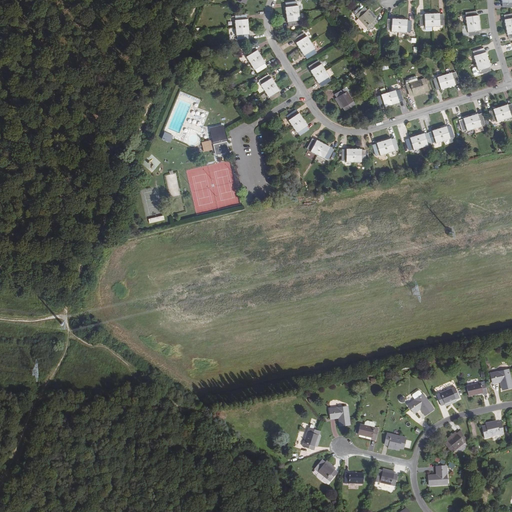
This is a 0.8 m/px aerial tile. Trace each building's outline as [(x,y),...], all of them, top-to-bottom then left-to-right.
[(286,7),(285,7),(286,15),(299,13),(298,6),(296,6),(296,2),(286,3),(286,7)] [(369,30),(378,22),(375,19),(367,10),(364,7),(361,11),(359,8),(354,12),(356,15),(356,16),(369,30)] [(377,18),(369,9),(367,10),(375,19),(377,18)] [(466,13),(467,17),(465,17),(466,24),(479,23),(478,16),(477,16),(476,12),(466,13)] [(299,25),(299,20),(300,20),(299,13),(286,15),(287,22),(288,22),(289,26),(299,25)] [(425,27),(432,27),(432,14),(424,14),(424,15),(420,15),(421,26),(425,26),(425,27)] [(439,15),(439,14),(432,14),(432,27),(440,26),(440,25),(444,25),(443,15),(439,15)] [(235,28),(248,27),(247,19),(246,19),(246,15),(235,16),(236,20),(234,20),(235,28)] [(391,31),(391,32),(398,32),(399,19),(392,19),(392,20),(387,20),(387,30),(391,31)] [(411,21),(407,21),(407,20),(399,19),(398,32),(406,33),(406,32),(410,32),(411,21)] [(479,31),(480,30),(479,23),(466,24),(467,32),(468,32),(469,36),(479,35),(479,31)] [(249,34),(248,27),(235,28),(236,35),(237,35),(237,39),(248,39),(247,34),(249,34)] [(294,39),(296,42),(296,43),(300,49),(311,43),(307,36),(306,37),(304,33),(294,39)] [(315,49),(311,43),(300,49),(304,56),(304,55),(307,59),(316,53),(314,49),(315,49)] [(250,63),(261,57),(257,50),(256,51),(254,47),(245,53),(247,56),(246,57),(250,63)] [(476,63),(488,60),(486,52),(485,53),(483,49),(473,52),(474,56),(476,63)] [(265,63),(261,57),(250,63),(254,69),(255,69),(257,72),(266,67),(264,63),(265,63)] [(490,67),(488,60),(476,63),(477,67),(478,70),(479,70),(480,74),(490,71),(489,67),(490,67)] [(309,67),(311,70),(310,71),(314,77),(325,70),(321,64),(320,65),(318,61),(309,67)] [(329,77),(325,70),(314,77),(318,84),(319,83),(322,86),(330,81),(328,77),(329,77)] [(451,73),(444,75),(448,87),(455,85),(455,84),(458,83),(455,73),(452,74),(451,73)] [(264,91),(275,84),(271,78),(270,79),(268,75),(259,81),(261,84),(260,85),(264,91)] [(448,87),(444,75),(437,77),(437,78),(433,80),(436,90),(440,88),(441,89),(448,87)] [(406,84),(409,96),(413,95),(424,91),(428,90),(424,79),(406,84)] [(279,91),(275,84),(264,91),(268,97),(269,97),(272,101),(280,95),(278,91),(279,91)] [(345,88),(335,94),(337,97),(343,108),(345,111),(355,105),(345,88)] [(399,90),(395,91),(395,90),(388,93),(392,105),(399,103),(398,101),(403,100),(399,90)] [(384,106),(385,107),(392,105),(388,93),(381,95),(381,96),(377,97),(380,107),(384,106)] [(335,99),(341,109),(343,108),(337,97),(335,99)] [(507,105),(500,107),(503,119),(511,117),(511,116),(511,115),(511,107),(511,104),(507,106),(507,105)] [(496,120),(497,121),(503,119),(500,107),(493,109),(493,110),(489,112),(492,122),(496,120)] [(289,120),(288,120),(292,127),(303,119),(298,113),(297,114),(295,110),(287,116),(289,120)] [(477,114),(470,116),(474,129),(481,126),(480,125),(484,124),(481,114),(477,115),(477,114)] [(466,129),(467,131),(474,129),(470,116),(463,118),(463,120),(459,121),(462,131),(466,129)] [(309,130),(306,126),(307,126),(303,119),(292,127),(296,133),(298,132),(300,136),(309,130)] [(450,126),(446,128),(446,126),(438,129),(442,141),(450,139),(450,138),(453,136),(450,126)] [(216,155),(229,152),(223,128),(210,131),(216,155)] [(435,142),(436,143),(442,141),(438,129),(432,131),(432,132),(428,133),(431,143),(435,142)] [(170,143),(172,136),(164,133),(162,140),(170,143)] [(424,135),(424,133),(416,136),(420,148),(427,146),(427,145),(431,143),(428,133),(424,135)] [(413,149),(413,150),(420,148),(416,136),(409,138),(410,139),(406,140),(409,150),(413,149)] [(317,155),(323,144),(316,140),(316,141),(312,139),(307,149),(311,150),(310,152),(317,155)] [(391,140),(390,139),(383,141),(387,153),(394,151),(394,150),(398,148),(395,139),(391,140)] [(380,155),(387,153),(383,141),(376,143),(376,144),(372,145),(376,155),(380,154),(380,155)] [(329,147),(323,144),(317,155),(324,159),(324,158),(328,159),(332,150),(329,148),(329,147)] [(346,161),(346,162),(353,162),(353,149),(346,149),(346,150),(342,150),(342,161),(346,161)] [(361,150),(361,149),(353,149),(353,162),(361,162),(361,161),(365,161),(365,150),(361,150)] [(180,195),(177,173),(167,175),(170,197),(180,195)] [(502,390),(511,387),(511,386),(508,370),(498,372),(497,372),(490,374),(493,384),(500,382),(502,390)] [(487,394),(484,382),(468,386),(466,386),(469,396),(482,393),(483,394),(487,394)] [(441,406),(444,404),(455,400),(459,398),(454,387),(437,395),(441,406)] [(412,395),(415,400),(422,395),(420,391),(419,390),(413,394),(412,395)] [(433,409),(423,394),(408,404),(413,413),(420,408),(425,415),(433,409)] [(340,426),(350,425),(347,407),(329,409),(331,419),(339,418),(340,426)] [(500,422),(497,423),(486,426),(482,427),(485,438),(503,434),(500,422)] [(375,440),(378,429),(360,425),(358,434),(371,438),(371,439),(375,440)] [(303,446),(313,450),(315,447),(318,435),(319,432),(308,428),(303,446)] [(460,432),(459,432),(456,434),(447,441),(444,444),(452,453),(467,441),(462,434),(460,432)] [(446,439),(447,441),(456,434),(455,432),(446,439)] [(387,433),(384,445),(388,446),(399,449),(403,449),(405,438),(387,433)] [(330,482),(337,472),(334,470),(325,463),(322,460),(314,470),(330,482)] [(326,461),(325,463),(334,470),(336,468),(326,461)] [(436,475),(428,475),(429,486),(447,484),(446,475),(446,466),(436,467),(436,475)] [(395,486),(397,475),(394,474),(382,471),(378,470),(376,482),(395,486)] [(349,472),(345,471),(344,483),(362,484),(363,474),(349,473),(349,472)]
